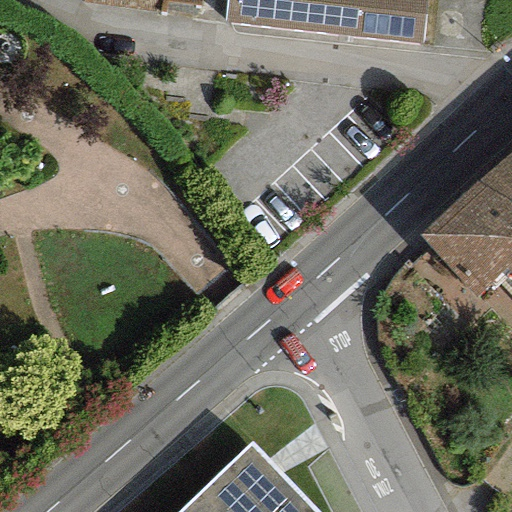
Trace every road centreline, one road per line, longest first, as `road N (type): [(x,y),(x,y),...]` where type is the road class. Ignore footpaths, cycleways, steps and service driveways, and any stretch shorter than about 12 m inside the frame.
road 1 (residential): [(37,0),(94,26),(160,41),(449,75),(488,111)]
road 2 (secondary): [(298,296),(48,511)]
road 3 (secondary): [(488,111),(298,296)]
road 4 (residential): [(298,296),(409,511)]
